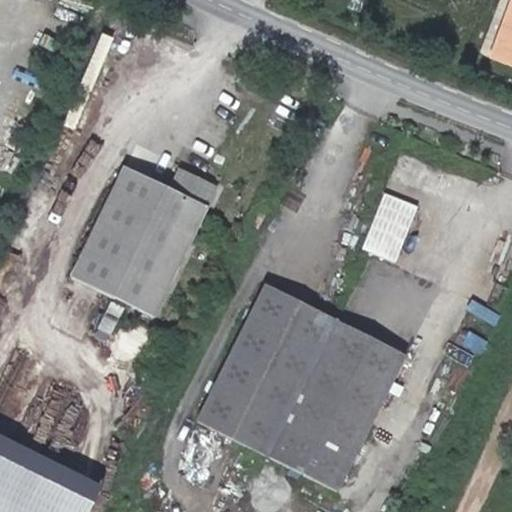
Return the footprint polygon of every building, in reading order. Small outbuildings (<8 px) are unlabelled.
[(511,9),(493,59),(511,66),(511,9)] [(162,311),(222,182),(185,165),(177,184),(131,164),(80,273),(162,311)] [(363,248),(397,262),(421,205),(387,191),(363,248)] [(211,421),(282,454),(347,318),(277,284),(211,421)] [(282,454),(352,487),(417,352),(347,318),(282,454)] [(0,511),(98,511),(112,482),(0,431),(0,511)]
